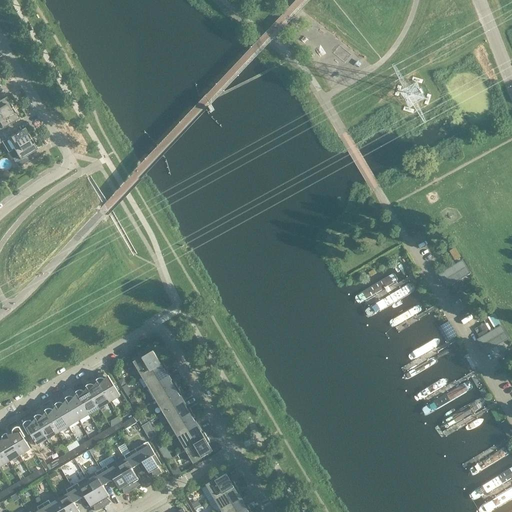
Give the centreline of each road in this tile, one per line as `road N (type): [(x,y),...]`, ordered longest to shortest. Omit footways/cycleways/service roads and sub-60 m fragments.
road 1 (residential): [(0,417),(158,324),(232,451)]
road 2 (unclassified): [(0,214),(72,164),(0,43)]
road 3 (residential): [(404,241),(511,417)]
